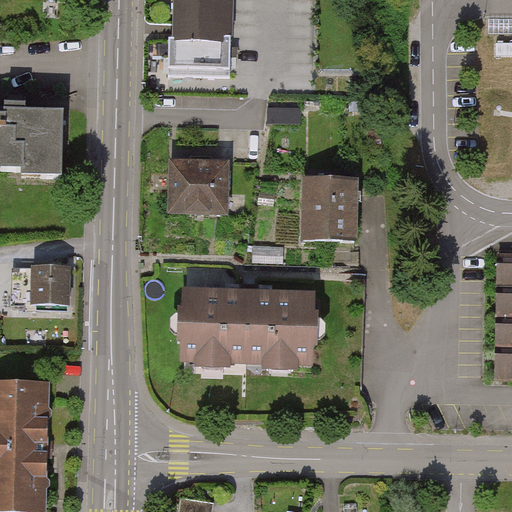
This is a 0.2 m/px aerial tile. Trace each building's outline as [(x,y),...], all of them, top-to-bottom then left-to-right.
[(229,0),(177,0),(176,78),(229,79),(229,0)] [(511,23),(490,23),(489,35),(511,35),(511,23)] [(63,181),(65,113),(15,112),(3,112),(3,118),(0,117),(0,169),(4,169),(4,174),(43,175),(43,180),(63,181)] [(225,167),(173,167),(173,216),(224,217),(225,167)] [(359,182),(301,181),(301,244),(359,244),(359,182)] [(511,255),(497,256),(497,265),(494,386),(511,386),(511,255)] [(70,309),(71,270),(23,269),(22,307),(70,309)] [(249,298),(182,296),(179,362),(312,367),(315,301),(249,298)] [(45,511),(47,449),(48,384),(0,383),(0,511),(45,511)] [(209,511),(211,504),(182,500),(179,511),(209,511)]
